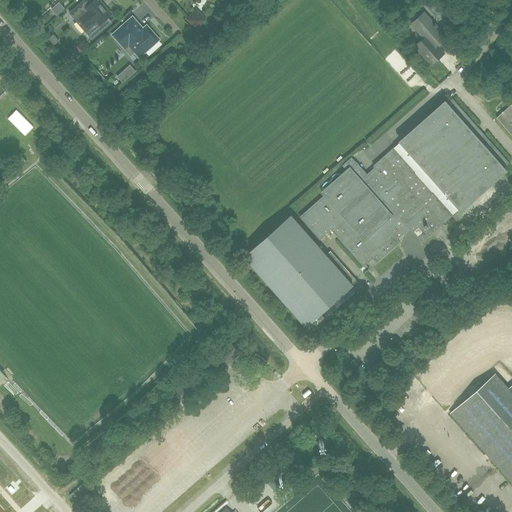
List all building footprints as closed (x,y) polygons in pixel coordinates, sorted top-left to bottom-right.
[(111,14),(105,7),(105,8),(102,5),(103,4),(99,0),(93,0),(93,1),(91,0),(84,0),(70,13),(79,24),(92,40),(112,22),(108,17),(111,14)] [(447,13),(437,0),(428,8),(438,20),(447,13)] [(196,28),(204,20),(196,11),(187,19),(196,28)] [(424,12),(410,24),(422,38),(413,47),(430,67),(445,53),(437,45),(446,37),(424,12)] [(139,57),(158,39),(146,26),(143,29),(132,17),(113,35),(124,48),(131,56),(135,52),(139,57)] [(58,40),(52,33),(47,38),(53,44),(58,40)] [(375,169),(364,178),(410,230),(421,243),(422,243),(432,233),(442,225),(451,217),(455,214),(496,177),(501,172),(504,171),(502,169),(508,163),(483,134),(477,128),(452,99),(445,105),(444,103),(402,140),(395,146),(372,166),(375,169)] [(511,103),(496,118),(511,136),(511,103)] [(356,281),(330,251),(326,255),(316,243),(290,214),(243,256),(305,327),(323,311),(324,312),(323,313),(327,317),(355,293),(354,292),(356,290),(361,286),(356,281)] [(229,342),(173,391),(184,403),(239,354),(229,342)] [(267,362),(256,353),(252,359),(263,368),(267,362)] [(494,374),(449,414),(511,484),(511,384),(508,389),(494,374)] [(292,471),(285,464),(281,467),(287,475),(292,471)] [(262,478),(275,493),(280,487),(267,473),(262,478)] [(5,476),(0,480),(6,487),(10,482),(5,476)] [(77,489),(82,494),(86,490),(81,485),(77,489)]
